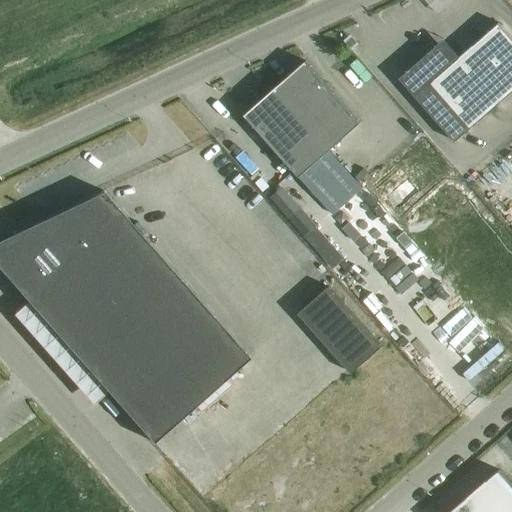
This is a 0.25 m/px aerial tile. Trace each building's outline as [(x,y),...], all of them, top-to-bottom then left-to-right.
[(443,39),(398,78),(454,142),(511,91),(511,39),(498,24),(459,58),(443,39)] [(248,114),(244,115),(299,177),(360,124),(305,62),(303,66),(279,87),(275,89),(273,93),(248,114)] [(179,140),(168,152),(183,166),(194,154),(179,140)] [(187,187),(195,198),(213,185),(205,174),(187,187)] [(17,241),(0,255),(0,269),(152,443),(249,357),(102,191),(11,234),(17,241)] [(271,226),(284,213),(273,203),(261,216),(271,226)] [(380,302),(433,364),(448,351),(511,294),(511,246),(483,213),(380,302)] [(327,287),(298,313),(350,373),(380,347),(327,287)] [(511,511),(511,485),(499,471),(451,511),(511,511)]
